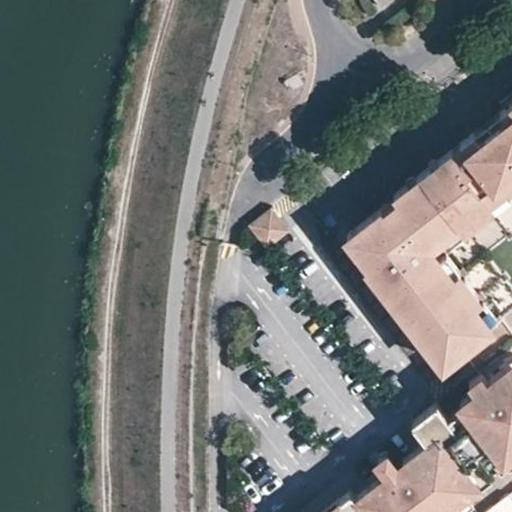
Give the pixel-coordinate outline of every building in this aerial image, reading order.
[(511,103),(494,118),(498,123),(481,136),(477,131),(438,162),(428,169),(415,179),(453,227),(510,183),(511,180),(511,103)] [(425,164),(428,169),(438,162),(434,158),(432,157),(429,156),(426,157),(424,161),(425,164)] [(403,188),(413,181),(408,177),(406,176),(403,176),(400,177),(399,181),(400,184),(403,188)] [(489,324),(429,246),(439,238),(453,227),(415,179),(413,181),(403,188),(389,199),(390,200),(401,215),(387,226),(376,211),(348,232),(348,242),(363,262),(362,263),(374,278),(384,271),(401,294),(391,301),(438,362),(443,359),(462,344),(489,324)] [(511,197),(511,185),(510,183),(453,227),(461,240),(511,197)] [(387,226),(401,215),(390,200),(376,211),(387,226)] [(284,231),(268,210),(246,225),(246,226),(262,248),(284,231)] [(448,250),(461,240),(453,227),(439,238),(448,250)] [(448,250),(439,238),(429,246),(489,324),(499,317),(448,250)] [(401,294),(384,271),(374,278),(382,288),(384,291),(391,301),(401,294)] [(378,291),(382,288),(374,278),(371,284),(369,285),(370,288),(371,291),(374,293),(378,291)] [(391,301),(384,291),(380,295),(379,297),(378,300),(380,303),(383,305),(387,304),(391,301)] [(489,324),(462,344),(472,357),(501,337),(511,350),(511,447),(501,456),(509,466),(511,463),(511,328),(502,315),(499,317),(489,324)] [(472,357),(481,368),(488,377),(475,386),(470,391),(476,398),(463,407),(470,415),(463,420),(455,425),(449,418),(444,410),(436,399),(410,419),(424,439),(400,458),(379,474),(374,468),(349,487),(346,485),(311,511),(428,511),(478,474),(486,484),(490,480),(487,476),(495,470),(499,474),(503,470),(509,466),(501,456),(511,447),(511,350),(501,337),(472,357)] [(488,377),(481,368),(468,378),(475,386),(488,377)] [(476,398),(470,391),(466,384),(453,394),(458,400),(463,407),(476,398)] [(456,412),(463,407),(458,400),(451,405),(444,410),(449,418),(456,412)] [(379,465),(374,468),(379,474),(400,458),(395,452),(390,455),(385,448),(372,457),(379,465)] [(449,511),(486,484),(478,474),(428,511),(449,511)] [(487,511),(486,511),(511,511),(511,494),(511,493),(487,511)]
